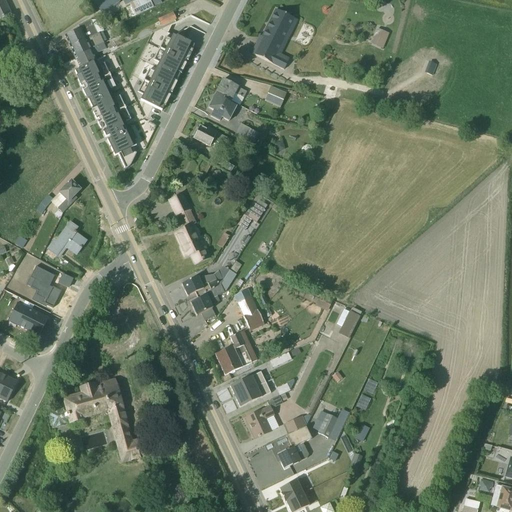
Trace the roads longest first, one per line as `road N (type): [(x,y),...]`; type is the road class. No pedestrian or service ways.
road 1 (primary): [(254,511),(134,258)]
road 2 (residential): [(235,0),(148,175),(110,206)]
road 3 (primary): [(110,206),(13,0)]
road 4 (residential): [(134,258),(95,282),(45,373)]
